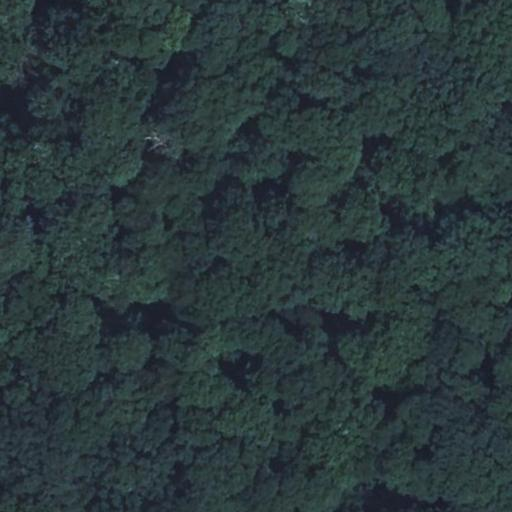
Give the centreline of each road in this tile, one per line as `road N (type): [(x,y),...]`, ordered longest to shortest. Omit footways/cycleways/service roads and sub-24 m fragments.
road 1 (track): [(94,511),(71,0)]
road 2 (track): [(428,0),(449,511)]
